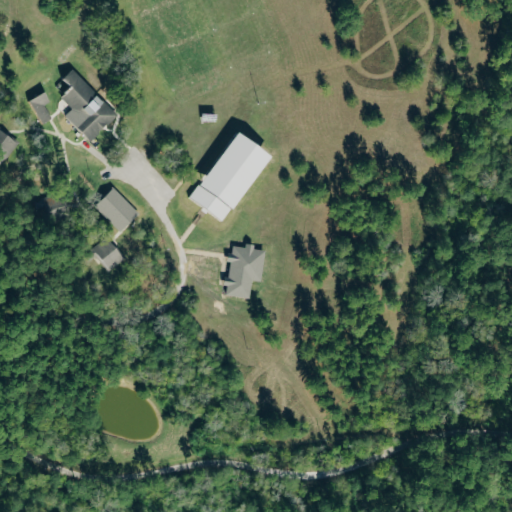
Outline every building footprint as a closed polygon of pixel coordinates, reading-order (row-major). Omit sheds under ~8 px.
[(73,108),(66,115),(92,141),(119,114),(74,68),(64,78),(72,86),(61,96),(73,108)] [(273,152),(238,129),(193,200),(228,222),(273,152)] [(140,213),(115,187),(96,205),(121,231),(140,213)] [(37,198),(40,218),(65,214),(62,195),(37,198)] [(127,256),(108,236),(92,250),(111,271),(127,256)] [(267,248),(248,245),(248,247),(233,244),(227,285),(229,285),(228,294),(251,297),(254,280),(263,281),(267,248)]
